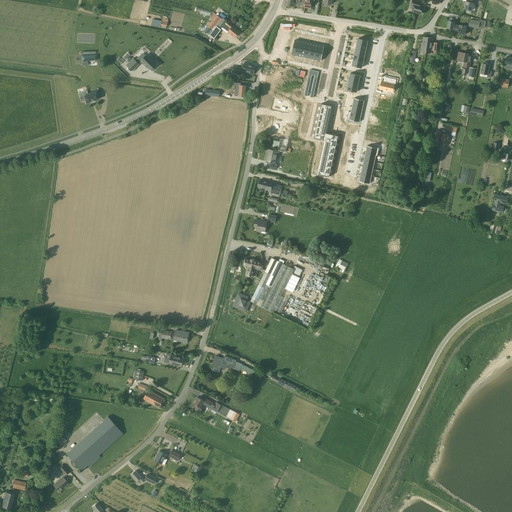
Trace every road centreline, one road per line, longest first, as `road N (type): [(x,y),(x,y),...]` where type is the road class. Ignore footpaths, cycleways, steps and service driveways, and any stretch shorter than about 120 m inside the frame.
road 1 (unclassified): [(66,511),(150,440),(193,375),(249,162),(257,37)]
road 2 (tertiary): [(0,162),(142,113),(257,37)]
road 3 (unclassified): [(358,511),(436,353),(458,325),(511,292)]
road 4 (residential): [(385,28),(353,174)]
